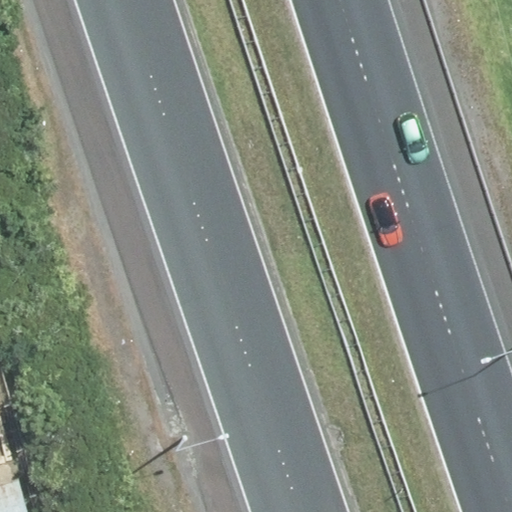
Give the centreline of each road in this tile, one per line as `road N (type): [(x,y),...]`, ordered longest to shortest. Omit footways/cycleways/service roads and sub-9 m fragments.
road 1 (motorway): [(211,0),(397,511)]
road 2 (motorway): [(297,511),(123,0)]
road 3 (motorway): [(336,0),(511,509)]
road 4 (motorway): [(146,511),(0,136)]
